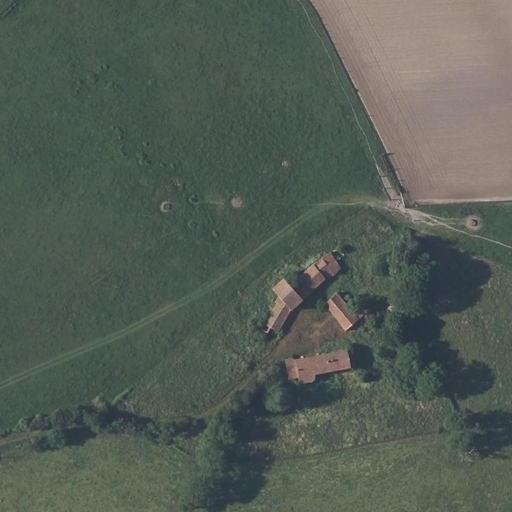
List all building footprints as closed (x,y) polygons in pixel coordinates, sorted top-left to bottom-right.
[(329,277),(341,267),(331,252),(322,256),(322,258),(291,284),(284,278),(273,289),(279,295),(275,302),(276,303),(261,329),(267,333),(271,327),(278,331),(293,307),(325,278),(323,276),(326,273),(329,277)] [(364,301),(351,312),(336,291),(325,302),(345,330),(357,319),(370,308),(364,301)] [(394,299),(387,306),(398,317),(406,318),(407,317),(407,313),(406,310),(394,299)] [(374,314),(370,308),(357,319),(362,324),(374,314)] [(346,349),(311,356),(314,373),(349,366),(346,349)] [(314,379),(314,373),(311,356),(295,359),(298,376),(298,382),(314,379)] [(289,378),(298,376),(295,359),(292,358),(285,359),(289,378)]
